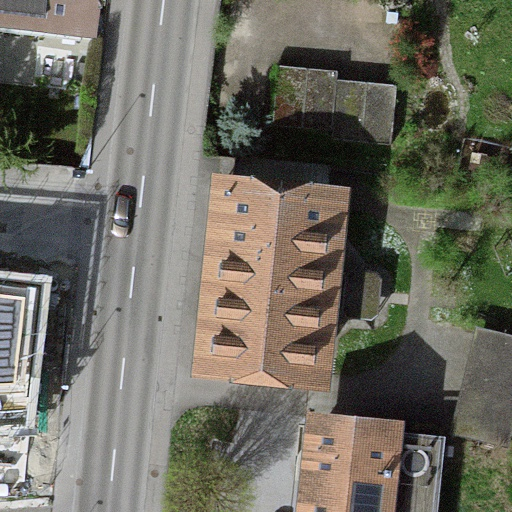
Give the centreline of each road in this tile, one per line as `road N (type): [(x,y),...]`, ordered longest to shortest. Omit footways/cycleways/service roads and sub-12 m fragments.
road 1 (primary): [(108,511),(139,236)]
road 2 (primary): [(139,236),(167,0)]
road 3 (residential): [(0,227),(139,236)]
